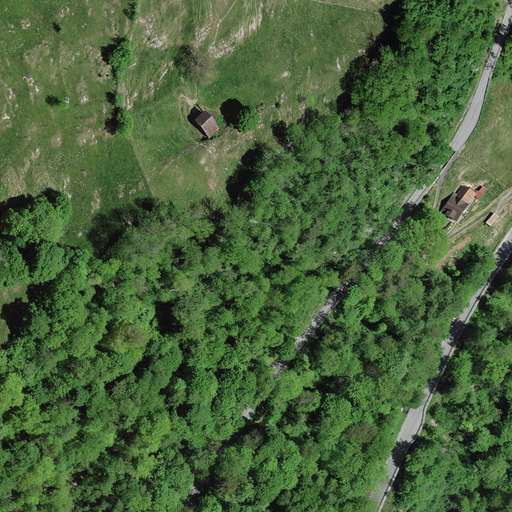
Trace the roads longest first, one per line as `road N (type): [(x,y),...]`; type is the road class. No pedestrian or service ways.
road 1 (unclassified): [(182,511),(284,358),(463,136),(511,5)]
road 2 (unclassified): [(372,511),(463,319),(511,244)]
